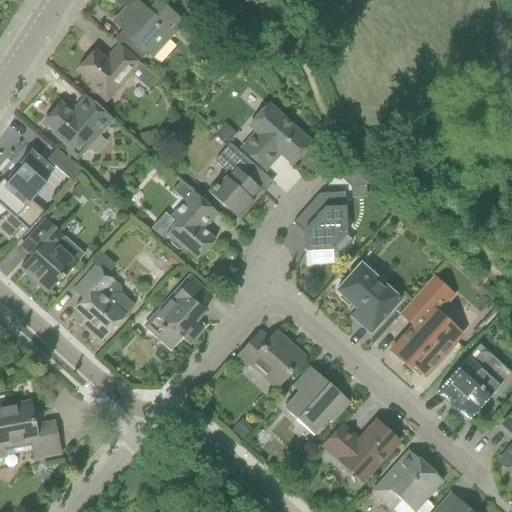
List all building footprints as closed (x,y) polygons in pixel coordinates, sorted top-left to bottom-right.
[(112,41),(118,46),(137,63),(153,45),(158,50),(174,32),(184,41),(192,32),(158,2),(147,14),(133,1),(112,24),(121,31),(112,41)] [(93,52),(75,73),(89,85),(87,88),(97,98),(104,104),(116,90),(129,76),(147,92),(156,81),(138,65),(137,63),(118,46),(104,61),(93,52)] [(59,105),(41,124),(52,134),(51,135),(66,148),(70,152),(79,142),(95,157),(107,144),(98,136),(112,121),(99,110),(85,97),(69,114),(59,105)] [(239,150),(248,158),(263,172),(278,154),(290,165),(309,144),(266,106),(248,127),(255,133),(239,150)] [(224,124),(216,132),(228,143),(235,134),(224,124)] [(151,132),(138,135),(141,148),(154,145),(151,132)] [(227,176),(208,196),(221,207),(236,221),(252,203),(249,200),(257,191),(258,190),(245,178),(254,168),(239,155),(231,148),(228,145),(212,162),(215,165),(227,176)] [(45,161),(70,183),(79,172),(54,150),(45,161)] [(51,172),(44,165),(29,152),(18,165),(20,167),(1,189),(11,197),(8,201),(17,209),(12,214),(11,212),(0,219),(0,235),(3,240),(8,237),(15,243),(42,213),(31,202),(45,186),(41,183),(51,172)] [(157,163),(151,169),(161,177),(166,171),(157,163)] [(345,165),(336,175),(349,187),(368,186),(345,165)] [(174,225),(164,236),(168,240),(169,245),(176,251),(181,251),(183,253),(184,252),(195,261),(213,241),(201,231),(216,215),(201,201),(192,193),(179,182),(170,191),(183,203),(168,219),(174,225)] [(78,184),(69,194),(76,200),(84,190),(78,184)] [(292,224),(293,226),(294,225),(302,233),(303,253),(330,251),(337,257),(351,242),(344,236),(343,209),(342,196),(343,195),(343,193),(318,195),(313,200),(292,224)] [(20,247),(18,248),(20,250),(29,258),(25,262),(18,269),(46,294),(58,281),(59,282),(73,267),(77,262),(65,251),(71,245),(63,238),(43,220),(32,233),(23,244),(20,247)] [(84,277),(71,292),(81,301),(72,311),(78,316),(83,321),(80,325),(100,343),(113,328),(123,317),(132,307),(119,295),(106,295),(103,293),(111,283),(104,277),(113,266),(99,254),(90,264),(93,267),(84,277)] [(367,333),(367,334),(368,335),(399,301),(359,265),(334,292),(363,318),(361,321),(371,331),(368,334),(367,333)] [(153,315),(143,327),(153,337),(169,351),(180,340),(188,347),(202,331),(194,324),(203,313),(199,310),(210,298),(187,277),(153,315)] [(431,278),(411,301),(397,316),(411,328),(389,353),(408,370),(411,366),(423,377),(459,337),(435,315),(452,297),(431,278)] [(247,365),(275,389),(302,359),(274,334),(267,341),(258,333),(234,360),(244,369),(247,365)] [(465,359),(434,394),(435,395),(444,402),(466,422),(480,408),(500,385),(509,374),(488,355),(486,357),(478,350),(480,348),(477,346),(465,359)] [(347,405),(335,394),(307,369),(290,387),(296,393),(282,409),(312,436),(327,420),(330,423),(347,405)] [(29,405),(0,410),(0,461),(8,447),(30,443),(34,461),(59,456),(53,424),(33,428),(29,405)] [(511,412),(500,426),(511,436),(511,445),(496,463),(511,477),(511,412)] [(338,464),(360,484),(396,443),(374,423),(357,442),(339,426),(320,447),(338,463),(338,464)] [(390,471),(370,493),(390,511),(391,511),(428,511),(431,509),(423,502),(440,483),(415,460),(406,453),(390,471)] [(466,511),(457,504),(448,496),(436,510),(433,511),(466,511)]
